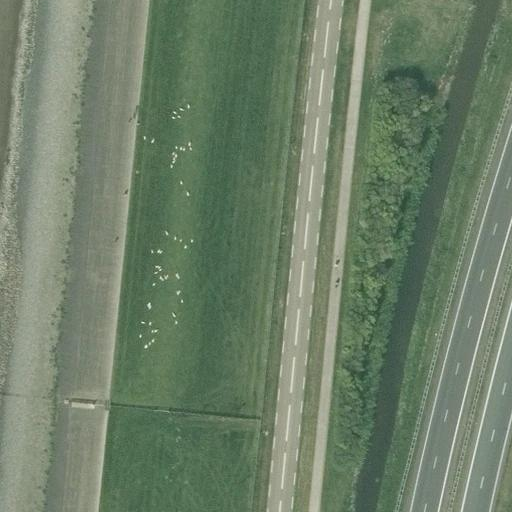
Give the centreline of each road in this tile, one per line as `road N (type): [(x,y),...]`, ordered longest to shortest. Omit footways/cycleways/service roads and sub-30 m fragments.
road 1 (secondary): [(277,511),(330,0)]
road 2 (trunk): [(511,168),(423,511)]
road 3 (trunk): [(475,511),(511,357)]
